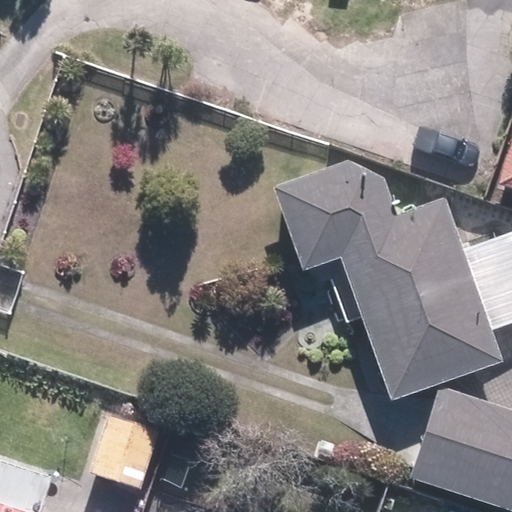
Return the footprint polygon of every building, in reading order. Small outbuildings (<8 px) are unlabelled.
[(230,0),(285,42),(314,8),(362,36),(485,4),(484,0),(230,0)] [(511,186),(511,154),(503,183),(511,186)] [(511,235),(467,252),(448,198),(399,215),(385,176),(353,163),(278,188),(304,266),(345,252),(395,400),(504,363),(493,330),(511,322),(511,235)] [(511,411),(444,389),(415,480),(511,511),(511,411)] [(162,430),(108,415),(95,467),(149,481),(162,430)] [(0,511),(32,511),(0,501),(0,511)]
